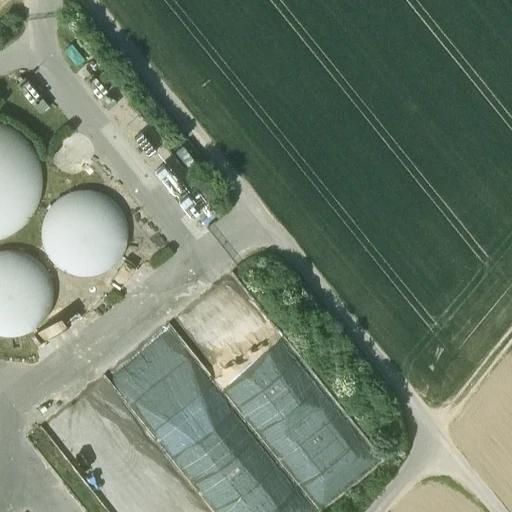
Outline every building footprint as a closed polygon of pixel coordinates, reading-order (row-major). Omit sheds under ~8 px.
[(116,102),(93,73),(83,80),(107,110),(116,102)] [(37,204),(42,180),(37,157),(23,137),(3,124),(0,123),(0,238),(4,237),(24,224),(37,204)] [(156,151),(141,132),(134,138),(149,157),(156,151)] [(184,185),(169,166),(162,172),(177,191),(184,185)] [(125,249),(128,232),(124,216),(115,202),(100,192),(84,189),(67,193),(53,202),(44,217),(41,233),(44,250),(54,264),(68,273),(85,276),(101,273),(115,263),(125,249)] [(50,309),(53,293),(50,276),(40,262),(26,252),(9,249),(0,251),(0,334),(10,337),(26,333),(41,324),(50,309)]
